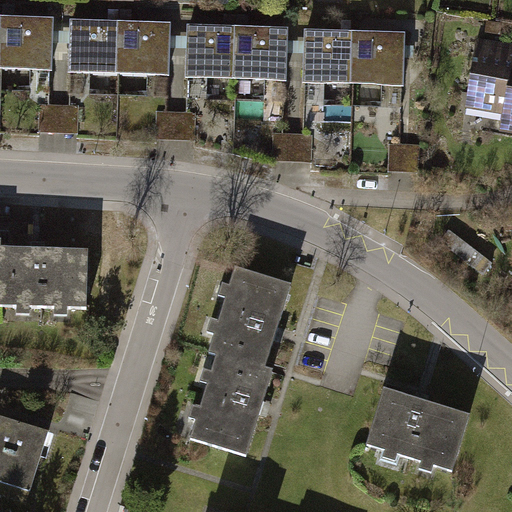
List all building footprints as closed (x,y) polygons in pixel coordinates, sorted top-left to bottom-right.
[(0,82),(45,85),(47,31),(0,28),(0,82)] [(116,88),(118,34),(70,33),(68,87),(116,88)] [(166,90),(168,36),(118,34),(116,88),(166,90)] [(233,93),(235,39),(187,37),(185,91),(233,93)] [(283,95),(285,41),(235,39),(233,93),(283,95)] [(349,98),(350,42),(305,41),(304,97),(349,98)] [(403,99),(404,43),(350,42),(349,98),(403,99)] [(511,50),(478,45),(468,115),(504,120),(501,139),(511,141),(511,50)] [(82,113),(42,113),(42,139),(82,140),(82,113)] [(197,117),(160,116),(159,146),(197,146),(197,117)] [(315,166),(313,137),(275,138),(277,168),(315,166)] [(423,176),(422,150),(390,151),(391,176),(423,176)] [(90,256),(3,255),(3,303),(3,312),(89,313),(90,256)] [(290,286),(235,270),(208,356),(215,358),(264,372),(290,286)] [(272,375),(264,372),(215,358),(189,442),(246,459),(272,375)] [(469,416),(384,392),(368,450),(453,474),(469,416)] [(0,489),(19,429),(0,423),(0,489)] [(19,429),(0,489),(0,494),(27,503),(47,438),(19,429)]
